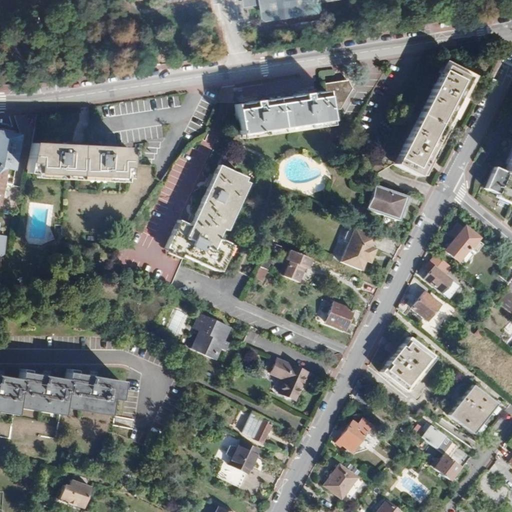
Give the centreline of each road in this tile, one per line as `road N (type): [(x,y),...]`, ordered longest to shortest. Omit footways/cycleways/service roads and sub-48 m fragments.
road 1 (tertiary): [(0,102),(507,28)]
road 2 (residential): [(275,511),(444,185)]
road 3 (residential): [(0,356),(122,358),(153,374),(142,424)]
road 4 (residential): [(444,185),(511,56),(507,28)]
road 5 (residential): [(511,417),(436,511)]
